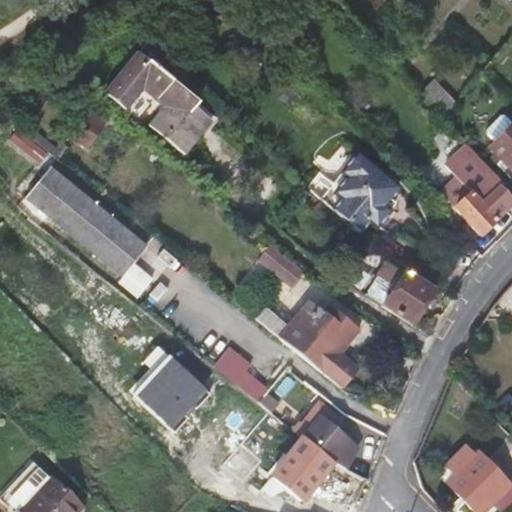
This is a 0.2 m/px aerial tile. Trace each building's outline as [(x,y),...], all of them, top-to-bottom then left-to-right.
[(188,80),(146,43),(102,94),(136,121),(149,106),(159,114),(149,126),(184,154),(211,123),(194,109),(197,104),(180,90),(188,80)] [(432,83),(421,94),(442,118),(454,104),(432,83)] [(107,122),(89,110),(70,139),(87,151),(107,122)] [(511,124),(488,150),(511,173),(511,124)] [(17,130),(7,141),(38,166),(47,155),(17,130)] [(501,185),(486,167),(458,140),(437,160),(458,183),(442,197),(455,211),(452,215),(461,225),(464,222),(478,237),(511,206),(511,205),(497,188),(501,185)] [(340,201),(330,211),(345,225),(359,234),(367,226),(374,232),(377,229),(397,209),(391,204),(400,194),(360,157),(343,175),(348,180),(333,195),(340,201)] [(145,249),(48,170),(23,200),(120,280),(145,249)] [(343,175),(319,201),(330,211),(340,201),(333,195),(348,180),(343,175)] [(410,221),(397,209),(377,229),(395,236),(397,234),(410,221)] [(303,274),(280,255),(268,270),(291,289),(303,274)] [(364,296),(410,327),(434,293),(405,275),(403,279),(384,266),(364,296)] [(306,304),(277,339),(340,391),(357,370),(339,356),(358,333),(328,309),(322,316),(306,304)] [(286,327),(263,308),(254,320),(277,339),(286,327)] [(229,349),(212,369),(232,385),(243,373),(249,365),(229,349)] [(243,373),(232,385),(276,421),(287,408),(243,373)] [(511,399),(507,394),(489,412),(502,426),(511,416),(511,399)] [(298,423),(291,432),(300,440),(330,464),(345,472),(353,457),(374,468),(383,443),(353,429),(348,440),(334,429),(340,422),(318,403),(301,425),(298,423)] [(300,504),(330,464),(300,440),(270,481),(275,485),(287,494),(300,504)] [(484,511),(491,505),(497,511),(505,511),(511,506),(511,455),(510,458),(511,459),(511,483),(508,488),(476,454),(445,483),(459,498),(465,504),(472,511),(484,511)] [(79,511),(81,510),(30,462),(0,494),(0,503),(9,511),(79,511)] [(278,506),(287,494),(275,485),(266,498),(278,506)] [(243,486),(228,506),(242,511),(244,511),(256,497),(243,486)] [(457,511),(465,504),(459,498),(452,505),(457,511)]
